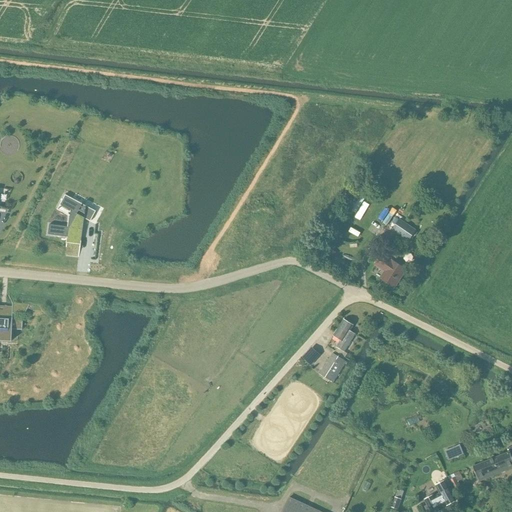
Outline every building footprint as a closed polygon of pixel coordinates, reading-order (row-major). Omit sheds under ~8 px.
[(66,237),(66,243),(80,245),(83,218),(89,222),(95,211),(64,195),(59,205),(70,211),(69,216),(68,216),(67,227),(49,225),(48,234),(66,237)] [(400,220),(393,230),(393,231),(409,242),(411,238),(413,240),(418,233),(415,232),(416,230),(400,220)] [(396,257),(404,244),(394,238),(386,250),(396,257)] [(324,247),(316,259),(321,262),(329,250),(324,247)] [(330,249),(321,262),(328,267),(337,253),(330,249)] [(391,263),(381,256),(375,265),(388,273),(383,280),(394,288),(406,269),(393,261),(391,263)] [(0,341),(10,342),(11,330),(14,330),(21,330),(22,320),(15,320),(15,314),(24,315),(29,305),(13,304),(9,295),(8,296),(12,304),(12,307),(11,312),(0,311),(0,295),(0,341)] [(341,340),(337,347),(344,352),(355,334),(349,331),(353,325),(343,319),(333,336),(341,340)] [(311,366),(320,355),(311,347),(301,358),(311,366)] [(320,374),(333,382),(346,362),(333,354),(320,374)] [(418,416),(407,421),(409,426),(420,421),(418,416)] [(460,445),(444,451),(448,461),(464,455),(460,445)] [(479,482),(497,474),(504,472),(502,468),(511,464),(511,457),(510,453),(473,467),(479,482)] [(461,475),(449,481),(455,493),(462,489),(459,482),(463,480),(461,475)] [(434,497),(425,502),(430,511),(440,511),(442,511),(440,509),(446,506),(447,507),(456,502),(446,482),(436,487),(440,495),(434,498),(434,497)] [(395,497),(391,507),(392,507),(398,510),(402,499),(401,499),(404,491),(398,489),(395,497)] [(320,511),(289,498),(282,511),(320,511)]
